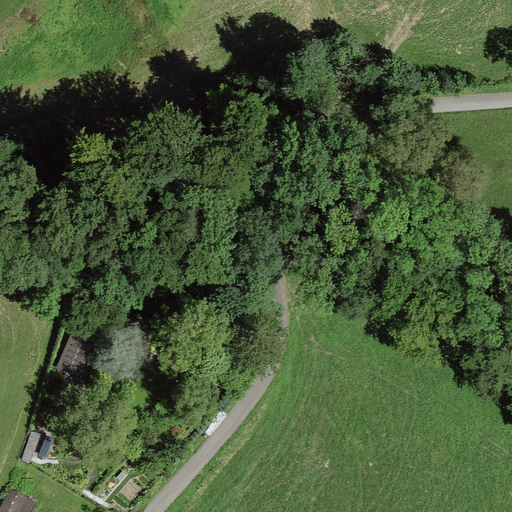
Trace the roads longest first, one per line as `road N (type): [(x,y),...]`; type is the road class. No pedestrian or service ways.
road 1 (residential): [(511,98),(306,117),(277,145),(263,188),(284,308),(278,348),(257,391),(154,511)]
road 2 (motorway): [(6,511),(320,0)]
road 3 (track): [(0,492),(51,335),(58,278),(18,218),(11,188),(23,167),(58,152)]
road 4 (motorway): [(172,0),(0,282)]
